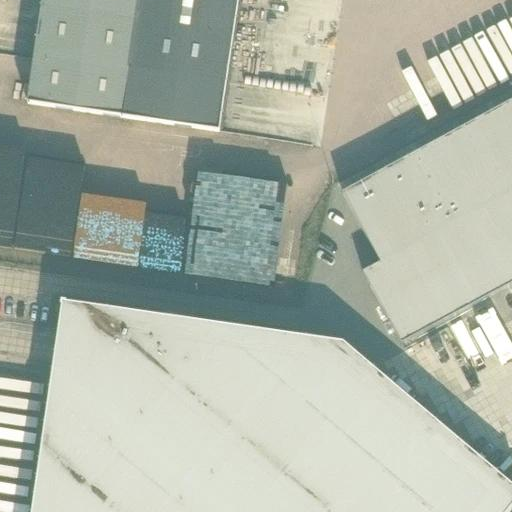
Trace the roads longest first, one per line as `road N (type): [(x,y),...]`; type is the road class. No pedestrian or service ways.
road 1 (unknown): [(0,282),(280,316),(511,388)]
road 2 (unknown): [(0,145),(221,186),(287,177),(331,143),(347,118),(384,0)]
